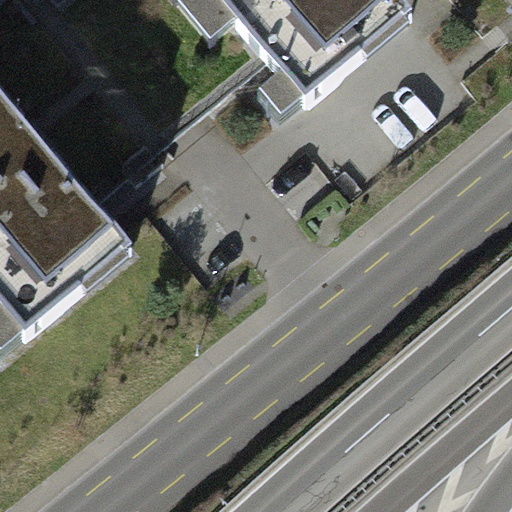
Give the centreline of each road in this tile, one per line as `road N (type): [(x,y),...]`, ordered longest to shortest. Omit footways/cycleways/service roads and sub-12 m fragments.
road 1 (primary): [(511,187),(110,511)]
road 2 (trunk): [(511,312),(282,511)]
road 3 (trunk): [(390,511),(511,405)]
